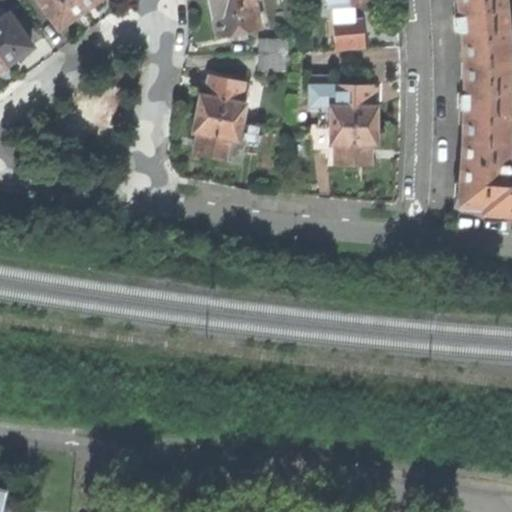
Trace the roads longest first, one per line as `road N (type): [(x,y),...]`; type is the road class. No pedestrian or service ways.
road 1 (unclassified): [(511,508),(80,446)]
road 2 (residential): [(416,239),(178,210)]
road 3 (residential): [(416,239),(415,0)]
road 4 (residential): [(136,204),(163,60),(163,11)]
road 5 (residential): [(163,11),(122,23),(0,113)]
road 6 (residential): [(136,204),(0,173)]
